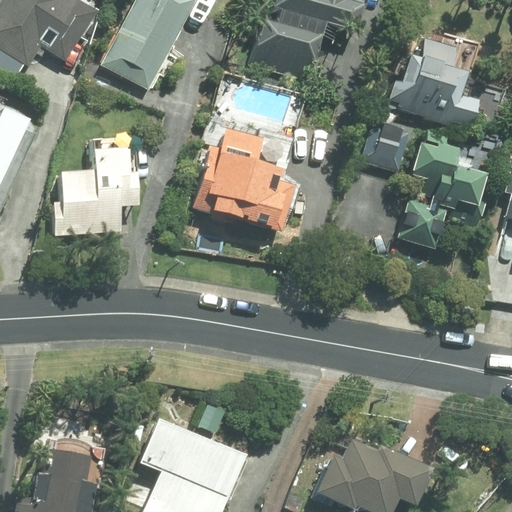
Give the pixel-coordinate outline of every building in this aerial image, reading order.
[(0,0),(0,51),(26,68),(39,47),(65,63),(98,11),(79,0),(0,0)] [(147,92),(199,1),(196,0),(137,0),(100,65),(147,92)] [(247,66),(305,82),(317,42),(323,44),(330,23),(361,32),(369,7),(350,1),(350,0),(279,0),(277,10),(284,13),(281,25),(261,19),(247,66)] [(388,108),(445,127),(446,123),(472,131),(481,103),(464,98),(472,74),(449,67),(454,50),(425,40),(419,57),(413,56),(404,86),(396,83),(388,108)] [(0,211),(35,138),(0,121),(0,211)] [(399,172),(409,134),(374,125),(364,162),(399,172)] [(234,222),(280,234),(293,187),(282,185),(286,172),(258,164),(264,142),(225,131),(220,150),(207,147),(189,211),(210,216),(208,221),(233,227),(234,222)] [(397,239),(434,250),(443,220),(477,231),(485,204),(481,203),(489,177),(455,167),(459,150),(444,146),(446,138),(427,131),(413,177),(423,180),(418,199),(433,203),(432,208),(408,201),(397,239)] [(51,238),(118,234),(116,210),(136,208),(131,139),(90,142),(92,173),(58,176),(60,204),(49,205),(51,238)] [(468,276),(452,271),(448,284),(464,289),(468,276)] [(463,289),(453,286),(451,295),(461,298),(463,289)] [(219,511),(243,458),(153,420),(134,465),(154,473),(137,511),(219,511)] [(310,497),(342,511),(349,511),(350,510),(355,511),(390,511),(394,502),(413,511),(430,474),(378,450),(375,457),(346,444),(337,463),(328,458),(310,497)] [(85,511),(91,486),(87,485),(92,459),(49,450),(37,502),(16,498),(12,511),(85,511)]
